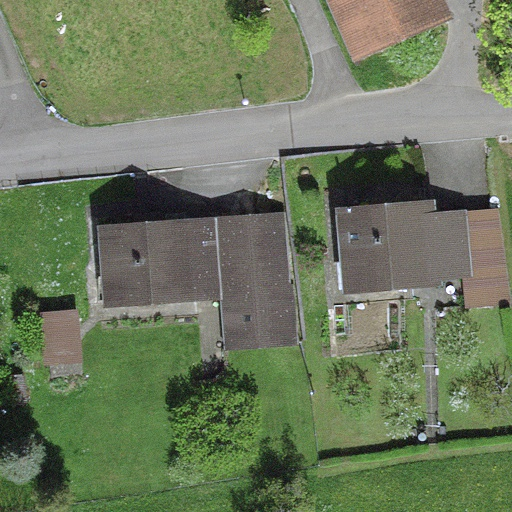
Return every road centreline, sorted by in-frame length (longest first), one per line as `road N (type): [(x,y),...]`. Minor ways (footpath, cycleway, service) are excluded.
road 1 (residential): [(0,159),(511,112)]
road 2 (unknown): [(306,0),(327,62),(305,126)]
